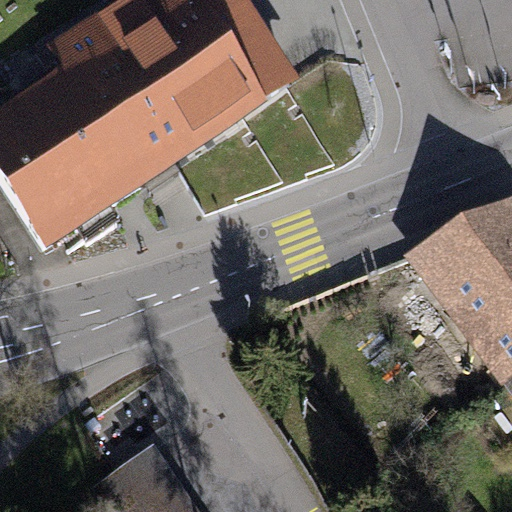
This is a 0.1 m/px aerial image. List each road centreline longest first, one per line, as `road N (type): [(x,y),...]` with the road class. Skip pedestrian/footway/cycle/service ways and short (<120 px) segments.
road 1 (tertiary): [(462,183),(176,293)]
road 2 (residential): [(297,511),(176,293)]
road 3 (residential): [(462,183),(386,0)]
road 4 (tertiary): [(176,293),(0,347)]
